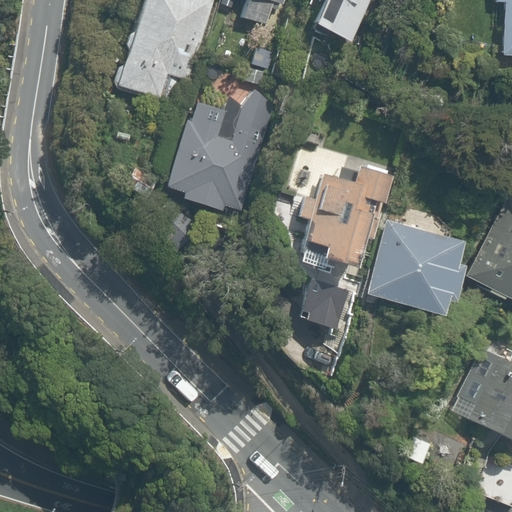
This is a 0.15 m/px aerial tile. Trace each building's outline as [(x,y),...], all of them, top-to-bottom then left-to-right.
[(140,0),(132,31),(127,31),(122,43),(125,48),(121,64),(116,66),(112,82),(115,85),(160,99),(167,75),(189,80),(212,0),(140,0)] [(241,0),(239,16),(263,21),(269,0),(279,4),(280,0),(241,0)] [(316,0),(305,23),(339,40),(358,0),(316,0)] [(511,0),(485,0),(486,4),(495,5),(493,58),(511,59),(511,0)] [(225,207),(235,210),(277,88),(201,62),(159,185),(178,191),(175,201),(222,217),(225,207)] [(288,214),(302,220),(296,237),(319,246),(314,259),(359,275),(397,170),(301,136),(282,190),(295,195),(288,214)] [(511,300),(511,202),(506,199),(465,276),(511,300)] [(452,240),(382,220),(361,295),(432,314),(452,240)] [(350,281),(305,267),(290,318),(335,331),(350,281)] [(314,366),(273,303),(242,323),(283,386),(314,366)] [(511,366),(479,349),(446,411),(511,445),(511,366)]
